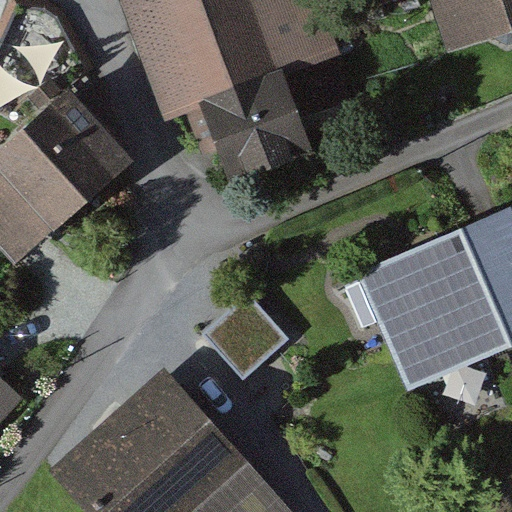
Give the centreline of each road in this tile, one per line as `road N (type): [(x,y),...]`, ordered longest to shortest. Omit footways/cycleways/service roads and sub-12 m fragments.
road 1 (residential): [(511,105),(182,232)]
road 2 (residential): [(182,232),(0,483)]
road 3 (track): [(142,286),(318,511)]
road 4 (residential): [(88,0),(106,16),(182,232)]
